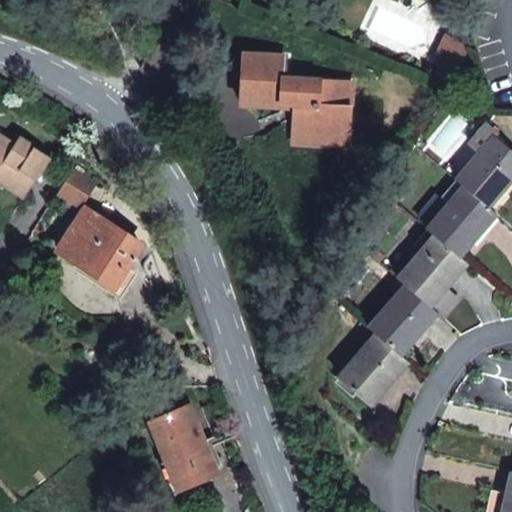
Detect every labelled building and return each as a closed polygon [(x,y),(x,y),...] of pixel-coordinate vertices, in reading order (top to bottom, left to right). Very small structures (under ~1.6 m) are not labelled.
[(440,74),(453,81),(460,67),(468,51),(470,46),(450,37),(437,62),(444,65),(440,74)] [(476,74),(468,51),(460,67),(476,74)] [(342,83),(284,79),(286,57),(244,54),(240,104),(282,107),(282,103),(294,104),(292,134),(348,138),(350,106),(340,106),(342,83)] [(476,74),(460,67),(453,81),(451,84),(468,92),(476,74)] [(350,106),(351,84),(342,83),(340,106),(350,106)] [(511,179),(511,153),(492,137),(496,133),(486,125),(470,144),(480,152),(456,180),(463,186),(488,207),(511,179)] [(50,156),(20,137),(16,142),(3,134),(0,137),(0,181),(2,183),(3,181),(26,195),(50,156)] [(348,138),(292,134),(291,145),(347,148),(348,138)] [(93,183),(72,170),(57,193),(77,205),(78,206),(93,183)] [(488,207),(463,186),(456,180),(441,197),(449,204),(426,229),(434,236),(459,257),(495,214),(488,207)] [(77,205),(57,193),(55,197),(74,210),(77,205)] [(449,204),(441,197),(419,222),(426,229),(449,204)] [(114,232),(116,228),(86,209),(59,251),(115,286),(141,244),(122,232),(119,236),(114,232)] [(459,257),(434,236),(426,229),(414,244),(422,250),(397,278),(405,285),(429,306),(466,263),(459,257)] [(429,306),(405,285),(368,328),(375,334),(400,355),(437,313),(429,306)] [(400,355),(375,334),(339,377),(371,405),(408,362),(400,355)] [(217,471),(190,405),(151,421),(178,487),(217,471)] [(511,511),(511,471),(510,471),(505,493),(500,511),(511,511)] [(500,511),(505,493),(491,489),(485,511),(500,511)]
